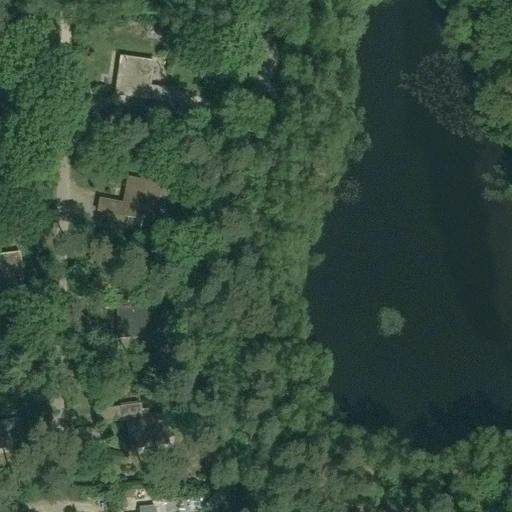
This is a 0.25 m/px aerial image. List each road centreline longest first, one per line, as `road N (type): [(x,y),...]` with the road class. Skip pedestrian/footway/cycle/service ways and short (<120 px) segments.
road 1 (track): [(56,511),(65,117)]
road 2 (track): [(269,0),(263,83),(219,122),(175,131),(65,117)]
